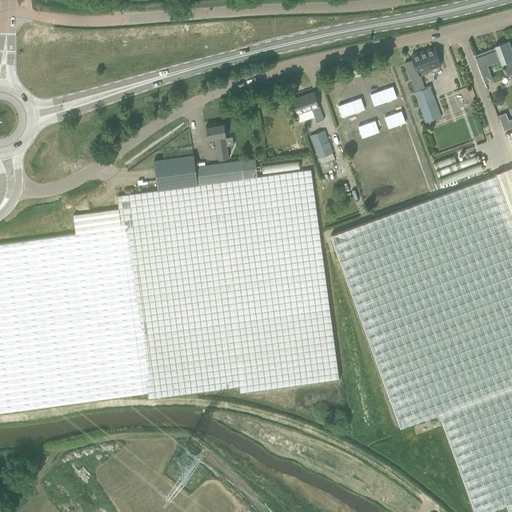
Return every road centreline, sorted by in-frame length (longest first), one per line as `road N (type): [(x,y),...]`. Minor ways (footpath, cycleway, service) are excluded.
road 1 (unclassified): [(511,16),(254,76),(69,181),(17,187)]
road 2 (residential): [(9,14),(93,21),(410,0)]
road 3 (secondary): [(178,71),(493,0)]
road 4 (secondary): [(32,124),(178,71)]
road 5 (secondary): [(178,71),(30,106)]
